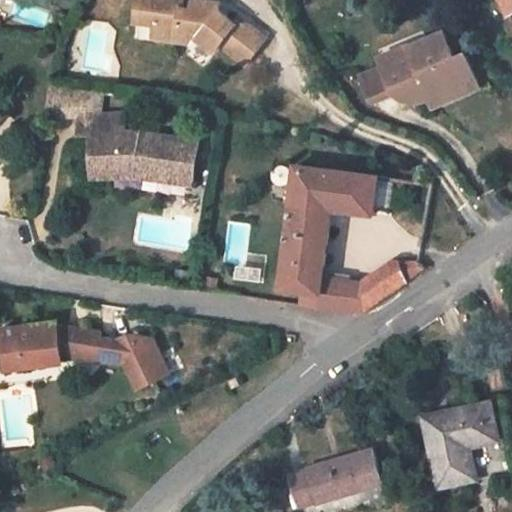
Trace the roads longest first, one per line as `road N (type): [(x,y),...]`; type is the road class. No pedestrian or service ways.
road 1 (residential): [(345,346),(308,321),(0,277)]
road 2 (residential): [(345,346),(156,511)]
road 3 (residential): [(511,239),(345,346)]
